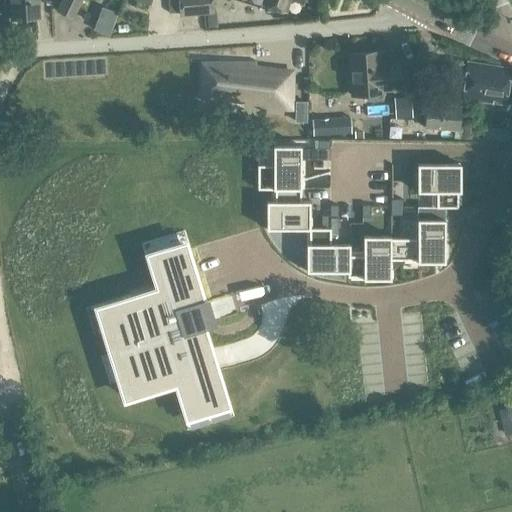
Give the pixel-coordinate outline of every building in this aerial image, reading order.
[(42,18),(40,0),(11,0),(13,20),(42,18)] [(63,0),(58,12),(73,20),(82,0),(63,0)] [(181,0),(182,13),(216,10),(215,0),(181,0)] [(265,0),(263,6),(280,11),(283,0),(265,0)] [(283,0),(280,11),(287,14),(291,2),(303,6),(305,1),(309,3),(310,0),(283,0)] [(58,49),(75,48),(75,27),(57,28),(58,49)] [(379,52),(349,55),(352,96),(382,93),(382,91),(407,89),(405,62),(386,63),(387,65),(380,65),(379,52)] [(251,59),(196,58),(194,95),(256,105),(256,109),(290,110),(290,68),(251,62),(251,59)] [(504,104),(509,69),(468,63),(463,98),(504,104)] [(394,98),(396,119),(413,118),(411,97),(394,98)] [(306,122),(306,102),(296,102),(296,122),(306,122)] [(460,107),(427,104),(425,128),(458,131),(460,107)] [(351,117),(312,119),(313,136),(352,134),(351,117)] [(318,148),(330,148),(330,140),(318,140),(318,148)] [(304,148),(276,148),(275,167),(260,167),(260,190),(277,190),(303,190),(304,148)] [(461,166),(417,166),(417,193),(436,193),(436,209),(458,209),(458,193),(460,193),(461,166)] [(303,190),(277,190),(277,202),(270,202),(269,230),(312,229),(312,202),(303,202),(303,190)] [(403,207),(403,199),(391,199),(391,207),(403,207)] [(338,205),(330,205),(330,218),(338,217),(338,205)] [(370,218),(370,205),(362,205),(362,218),(370,218)] [(403,216),(403,207),(391,207),(391,215),(403,216)] [(330,227),(330,216),(322,216),(322,227),(330,227)] [(417,239),(392,239),(392,261),(418,261),(417,263),(444,263),(445,220),(417,220),(417,239)] [(332,230),(312,229),(311,244),(309,244),(309,272),(349,272),(349,277),(351,277),(351,256),(351,244),(332,244),(332,230)] [(188,231),(145,244),(159,287),(91,308),(99,335),(114,331),(120,350),(106,355),(114,383),(129,378),(135,398),(177,385),(190,429),(237,414),(203,306),(210,304),(188,231)] [(363,256),(351,256),(351,277),(364,277),(364,280),(391,280),(392,261),(392,239),(392,237),(364,237),(363,256)] [(511,434),(511,407),(500,410),(506,436),(511,434)]
